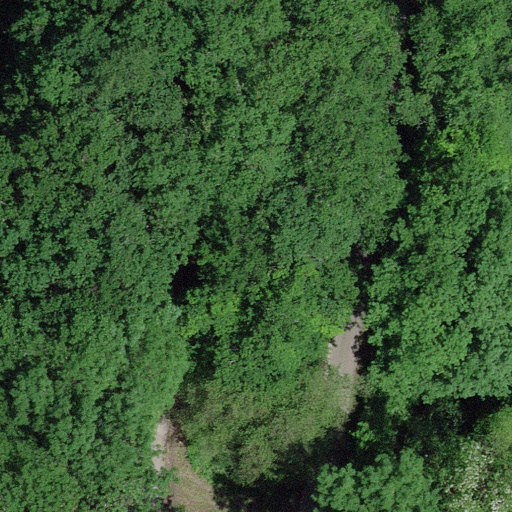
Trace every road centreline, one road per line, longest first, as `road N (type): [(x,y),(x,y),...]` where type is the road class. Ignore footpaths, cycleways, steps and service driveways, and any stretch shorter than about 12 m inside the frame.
road 1 (unclassified): [(397,0),(320,511)]
road 2 (unclassified): [(149,511),(164,184),(148,0)]
